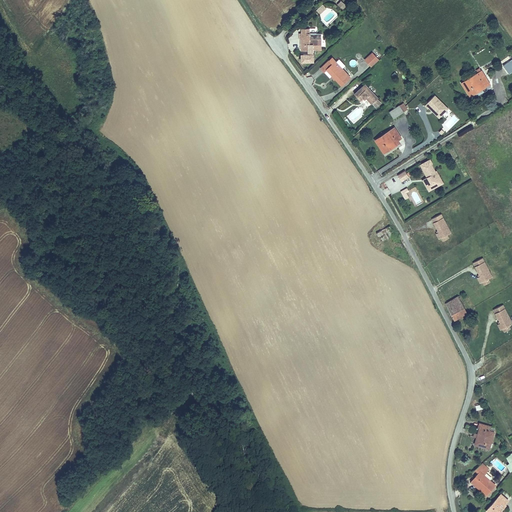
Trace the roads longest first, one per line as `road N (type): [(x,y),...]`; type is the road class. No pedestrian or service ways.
road 1 (unclassified): [(455,511),(448,470),(473,370),(398,224),(272,42)]
road 2 (track): [(81,0),(91,83),(83,123),(0,176)]
